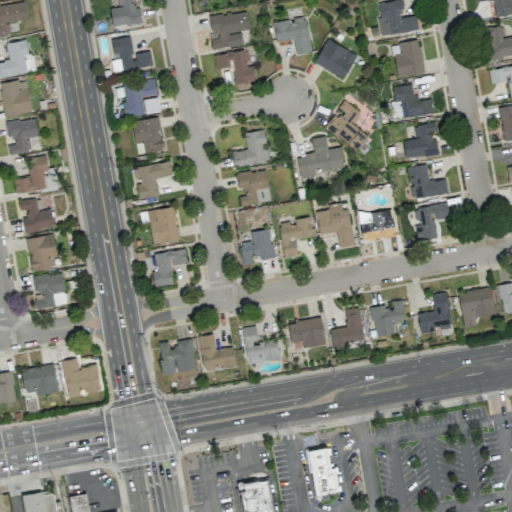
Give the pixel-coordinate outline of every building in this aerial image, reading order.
[(8,21),(26,18),(23,0),(0,3),(0,35),(10,34),(8,21)] [(141,22),(139,6),(133,7),(131,0),(117,0),(118,6),(110,8),(112,26),(141,22)] [(417,29),(416,15),(402,17),(399,0),(395,0),(376,3),(380,34),(417,29)] [(511,13),(511,0),(475,0),(476,1),(481,0),(491,0),(495,16),(511,13)] [(208,16),(212,39),(209,39),(211,48),(242,43),(240,30),(248,29),(246,10),(208,16)] [(309,52),(305,16),(293,18),(293,19),(272,21),(275,41),(293,38),(295,54),(309,52)] [(511,35),(503,38),(501,25),(483,29),(488,59),(511,54),(511,35)] [(149,50),(132,52),(130,36),(109,38),(113,70),(150,65),(149,50)] [(342,78),(356,55),(327,38),(313,61),(342,78)] [(5,42),(8,60),(0,60),(0,75),(32,71),(27,39),(5,42)] [(391,44),(395,76),(422,72),(418,40),(391,44)] [(213,54),(215,68),(231,65),(234,83),(253,80),(251,65),(248,65),(246,49),(213,54)] [(511,65),(487,69),(490,83),(506,80),(509,98),(511,97),(511,65)] [(159,111),(153,78),(120,84),(126,117),(159,111)] [(26,79),(0,81),(0,92),(2,114),(29,112),(26,79)] [(432,111),(430,98),(415,100),(412,83),(391,86),(394,104),(393,104),(396,117),(432,111)] [(324,127),(360,151),(369,137),(351,125),(360,112),(342,100),(324,127)] [(503,139),(511,137),(511,104),(497,107),(503,139)] [(37,136),(33,116),(4,122),(7,141),(6,141),(9,154),(30,150),(28,137),(37,136)] [(144,152),(162,149),(158,129),(160,129),(157,116),(131,121),(134,142),(142,141),(144,152)] [(436,153),(432,131),(435,130),(434,121),(413,124),(415,138),(402,140),(405,158),(436,153)] [(243,132),(246,149),(231,151),(233,166),(268,161),(266,149),(265,149),(262,129),(243,132)] [(299,177),(317,174),(317,172),(343,168),(340,146),(327,148),(325,135),(311,137),(313,153),(296,156),(299,177)] [(13,178),(15,193),(56,188),(53,166),(47,167),(45,155),(26,158),(28,176),(13,178)] [(138,198),(157,196),(154,177),(170,175),(169,161),(134,165),(138,198)] [(406,166),(412,198),(447,191),(444,177),(428,180),(425,163),(406,166)] [(240,205),(269,200),(265,169),(235,173),(238,193),(240,205)] [(25,230),(52,227),(50,208),(41,209),(40,197),(17,199),(18,210),(23,210),(25,230)] [(318,234),(336,231),(338,246),(351,245),(346,201),(326,204),(327,209),(315,211),(318,234)] [(435,237),(433,219),(448,216),(446,202),(413,207),(416,225),(415,225),(417,240),(435,237)] [(138,211),(140,223),(148,222),(152,244),(178,239),(172,205),(138,211)] [(395,236),(391,208),(357,213),(361,241),(395,236)] [(312,235),(309,216),(291,218),(292,220),(277,223),(283,257),(296,255),(294,238),(312,235)] [(249,231),(251,240),(239,242),(242,264),(251,262),(251,258),(273,255),(268,228),(249,231)] [(26,236),(30,271),(55,268),(51,234),(26,236)] [(169,264),(185,262),(183,248),(152,252),(155,271),(151,271),(153,286),(172,283),(169,264)] [(66,303),(61,271),(32,276),(34,291),(40,290),(41,298),(34,299),(35,308),(66,303)] [(511,282),(497,285),(501,313),(511,310),(511,282)] [(494,313),(490,286),(457,291),(463,326),(475,324),(474,316),(494,313)] [(419,332),(434,330),(434,329),(450,327),(446,291),(431,293),(433,310),(417,312),(419,332)] [(393,332),(392,323),(403,322),(400,299),(391,300),(391,305),(370,307),(373,334),(393,332)] [(346,325),(329,328),(332,348),(347,346),(346,341),(363,339),(358,306),(343,309),(346,325)] [(286,322),(290,341),(301,339),(302,347),(324,343),(320,316),(286,322)] [(241,327),(246,361),(278,357),(276,339),(257,341),(255,325),(241,327)] [(235,364),(232,345),(215,349),(212,333),(197,336),(203,370),(235,364)] [(194,368),(190,338),(175,340),(176,347),(168,348),(167,340),(157,342),(162,373),(175,371),(194,368)] [(66,396),(99,390),(95,364),(77,367),(75,357),(60,360),(66,396)] [(24,392),(34,390),(34,394),(57,390),(52,363),(20,369),(24,392)] [(0,401),(15,399),(10,370),(0,371),(0,401)] [(304,449),(326,445),(329,467),(333,466),(337,490),(314,494),(310,471),(308,471),(304,449)] [(267,477),(272,510),(260,511),(243,511),(238,482),(267,477)] [(20,494),(23,511),(58,511),(58,510),(60,510),(58,500),(54,501),(52,488),(20,494)] [(70,511),(67,495),(85,492),(88,511),(104,511),(116,510),(116,511),(70,511)]
